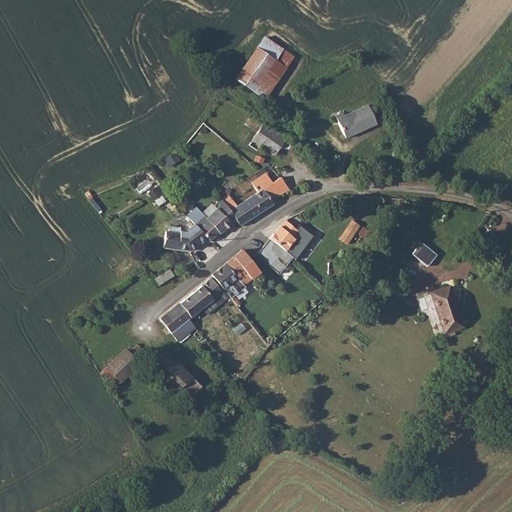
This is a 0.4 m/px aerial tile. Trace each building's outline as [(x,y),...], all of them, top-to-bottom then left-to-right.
[(264,34),(236,79),(267,99),(295,54),(264,34)] [(344,138),(375,123),(366,106),(345,116),(343,112),(334,116),(344,138)] [(250,116),(242,125),(255,135),(252,140),(259,145),(273,155),(281,144),(289,151),(294,145),(250,116)] [(239,226),(263,211),(272,205),(270,201),(288,190),(279,177),(271,182),(266,173),(251,183),(256,191),(227,210),(236,223),(239,226)] [(150,190),(156,205),(166,201),(161,186),(150,190)] [(227,210),(224,206),(230,202),(227,196),(222,199),(222,200),(222,201),(222,202),(223,203),(206,216),(199,208),(188,218),(191,221),(205,238),(208,241),(217,233),(219,234),(229,225),(231,227),(236,223),(227,210)] [(340,238),(350,244),(362,224),(352,218),(340,238)] [(285,220),(269,238),(278,246),(284,251),(293,239),(287,234),(293,228),(285,220)] [(205,238),(191,221),(188,224),(192,228),(185,233),(181,232),(181,229),(168,226),(168,232),(165,231),(162,247),(189,252),(205,238)] [(293,228),(287,234),(293,239),(299,233),(293,228)] [(278,246),(269,238),(255,255),(266,263),(278,246)] [(298,243),(293,239),(284,251),(290,256),(298,246),(298,243)] [(242,250),(211,275),(225,292),(228,297),(231,299),(245,288),(243,286),(260,271),(242,250)] [(168,270),(155,279),(160,285),(173,276),(168,270)] [(210,280),(176,305),(187,320),(201,309),(206,315),(228,297),(225,292),(222,294),(210,280)] [(429,293),(444,333),(455,330),(464,327),(449,286),(429,293)] [(176,305),(159,318),(177,342),(194,328),(187,320),(176,305)] [(127,346),(103,369),(119,385),(143,362),(127,346)] [(167,349),(153,363),(188,399),(202,385),(167,349)]
